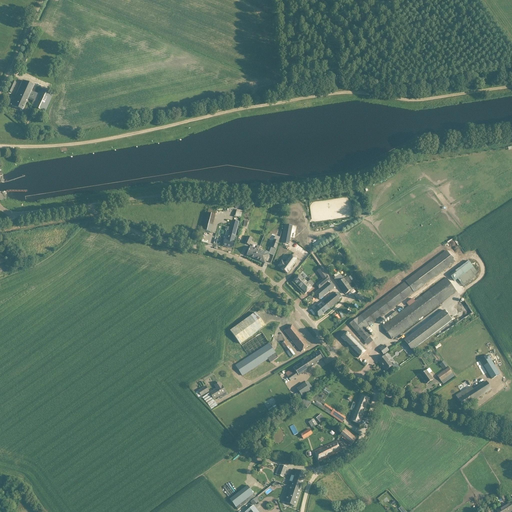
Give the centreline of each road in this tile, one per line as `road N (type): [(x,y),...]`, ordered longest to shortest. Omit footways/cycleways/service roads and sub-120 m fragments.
road 1 (track): [(511,84),(416,99),(342,92),(128,134),(0,146)]
road 2 (unclassified): [(376,387),(352,374),(303,312),(250,265),(85,209),(19,214),(0,207)]
road 3 (unclassified): [(303,511),(320,467),(362,435),(376,387)]
road 4 (unclassified): [(511,433),(376,387)]
road 5 (unknown): [(325,342),(214,410)]
